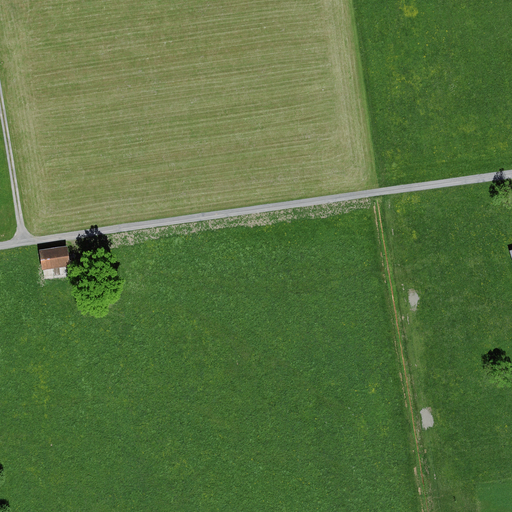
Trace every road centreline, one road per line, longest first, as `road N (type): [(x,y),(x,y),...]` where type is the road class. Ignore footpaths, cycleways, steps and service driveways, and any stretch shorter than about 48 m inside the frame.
road 1 (track): [(511,179),(0,251)]
road 2 (track): [(0,59),(76,511)]
road 3 (track): [(441,511),(393,198)]
